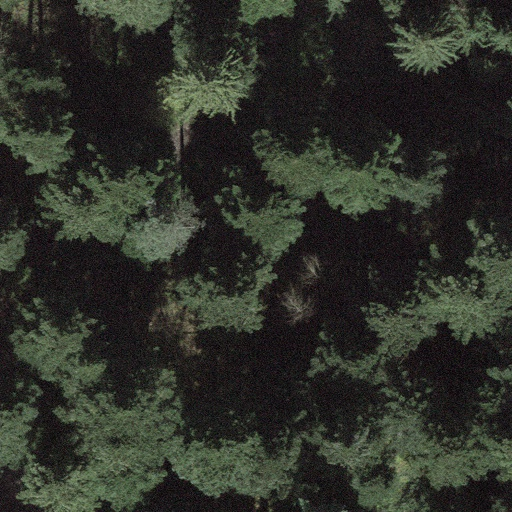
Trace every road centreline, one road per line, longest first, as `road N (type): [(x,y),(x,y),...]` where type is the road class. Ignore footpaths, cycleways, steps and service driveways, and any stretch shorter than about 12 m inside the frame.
road 1 (track): [(422,0),(359,120),(328,153),(275,178),(202,183),(0,229)]
road 2 (track): [(0,399),(110,511)]
